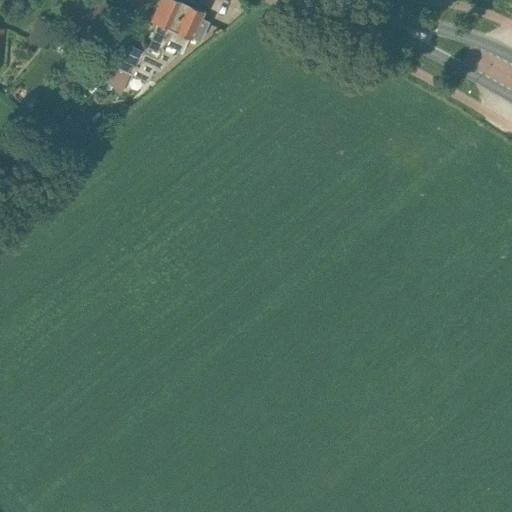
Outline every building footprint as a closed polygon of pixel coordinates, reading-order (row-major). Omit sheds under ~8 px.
[(104,0),(86,0),(71,17),(91,34),(114,8),(104,0)] [(195,2),(191,0),(183,0),(156,56),(142,50),(136,64),(134,64),(130,73),(129,74),(147,82),(153,69),(157,70),(174,53),(176,54),(185,34),(199,40),(208,20),(200,17),(203,10),(194,5),(195,2)] [(157,19),(142,50),(156,56),(183,0),(158,0),(151,17),(157,19)] [(136,64),(142,50),(128,43),(118,67),(130,73),(134,64),(136,64)] [(71,62),(77,70),(85,64),(79,56),(71,62)] [(56,143),(69,157),(82,145),(61,121),(43,137),(52,147),(56,143)]
